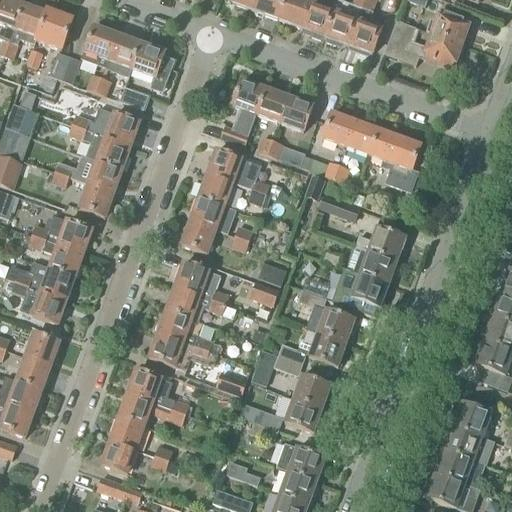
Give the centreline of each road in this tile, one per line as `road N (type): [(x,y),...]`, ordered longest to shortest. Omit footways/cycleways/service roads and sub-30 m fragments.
road 1 (residential): [(38,511),(212,35)]
road 2 (residential): [(353,511),(490,136)]
road 3 (residential): [(490,136),(212,35)]
